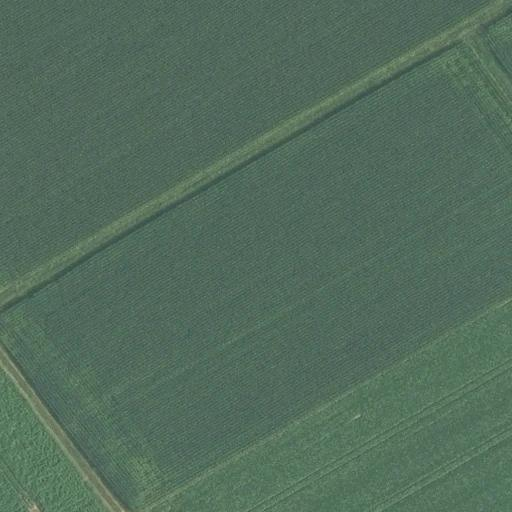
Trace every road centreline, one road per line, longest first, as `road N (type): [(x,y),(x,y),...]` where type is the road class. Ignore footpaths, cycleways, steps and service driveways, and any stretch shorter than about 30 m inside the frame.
road 1 (track): [(0,301),(511,9)]
road 2 (track): [(113,511),(0,362)]
